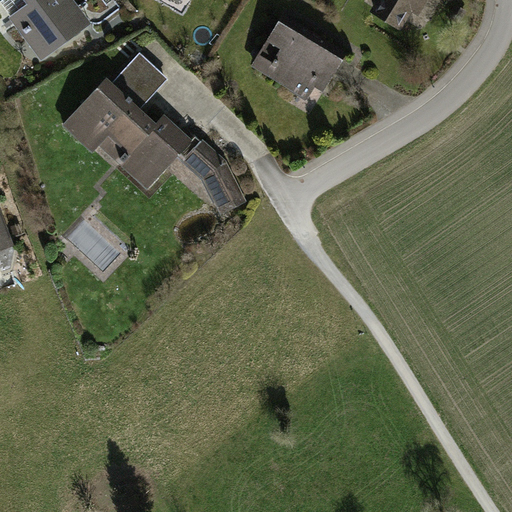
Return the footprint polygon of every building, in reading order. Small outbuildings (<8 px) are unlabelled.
[(2,0),(1,1),(42,57),(58,45),(59,46),(86,26),(66,0),(2,0)] [(383,0),(376,12),(398,25),(410,4),(416,8),(420,0),(383,0)] [(459,20),(464,11),(455,6),(450,15),(459,20)] [(282,15),(253,64),(308,97),(316,84),(324,88),(345,53),(282,15)] [(106,77),(64,123),(94,150),(110,133),(128,149),(119,160),(148,187),(180,153),(205,175),(224,212),(245,202),(224,162),(194,135),(189,140),(163,116),(156,123),(136,105),(163,74),(140,52),(112,82),(106,77)] [(0,248),(11,245),(0,215),(0,248)] [(12,226),(16,236),(23,234),(19,224),(12,226)]
